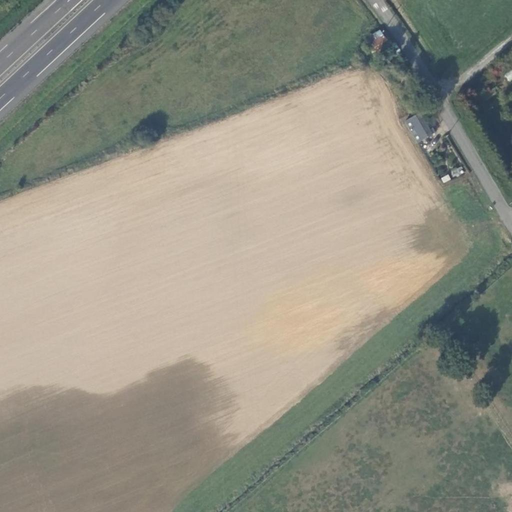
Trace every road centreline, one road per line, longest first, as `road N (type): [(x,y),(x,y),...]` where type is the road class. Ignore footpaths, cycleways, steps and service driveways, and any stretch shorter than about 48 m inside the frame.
road 1 (unclassified): [(511,227),(373,0)]
road 2 (trunk): [(0,98),(105,0)]
